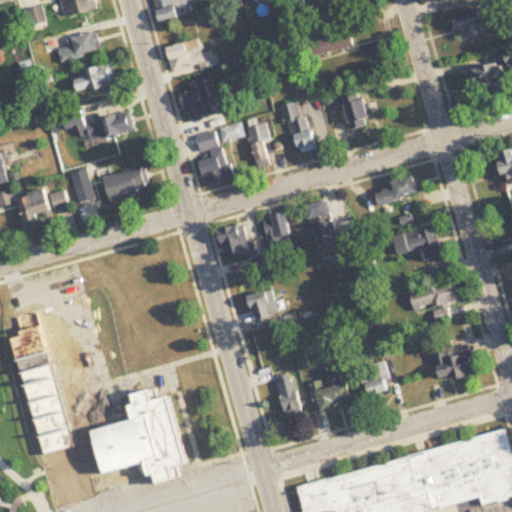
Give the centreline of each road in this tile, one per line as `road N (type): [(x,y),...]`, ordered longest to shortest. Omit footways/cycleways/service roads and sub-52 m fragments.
road 1 (residential): [(511,381),(403,0)]
road 2 (residential): [(190,213),(511,121)]
road 3 (residential): [(274,511),(195,228)]
road 4 (residential): [(262,466),(511,397)]
road 5 (residential): [(195,228),(128,0)]
road 6 (residential): [(0,263),(190,213)]
